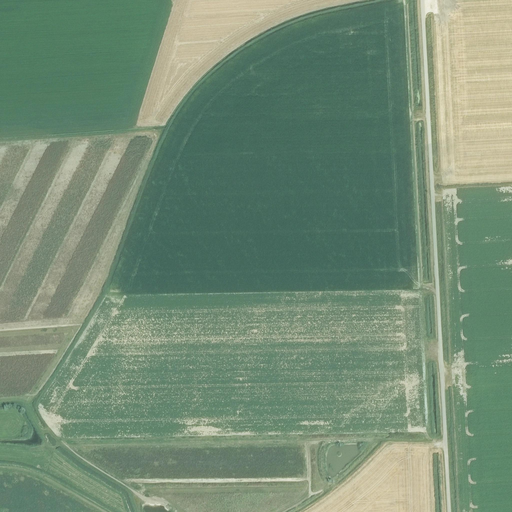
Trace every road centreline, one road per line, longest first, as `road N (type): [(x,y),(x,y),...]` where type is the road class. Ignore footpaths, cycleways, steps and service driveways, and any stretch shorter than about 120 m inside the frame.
road 1 (unclassified): [(449,511),(422,0)]
road 2 (track): [(0,402),(25,404),(45,438),(446,436)]
